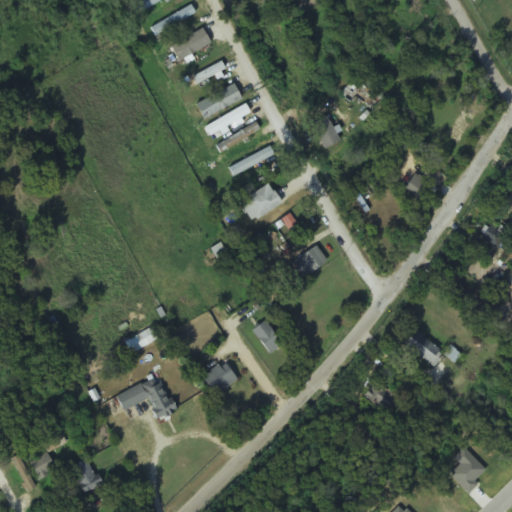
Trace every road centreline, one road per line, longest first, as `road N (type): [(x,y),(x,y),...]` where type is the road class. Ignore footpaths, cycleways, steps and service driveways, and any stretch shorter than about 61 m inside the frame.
road 1 (residential): [(185,511),(395,295),(511,109)]
road 2 (residential): [(395,295),(362,267),(213,0)]
road 3 (residential): [(511,106),(451,0)]
